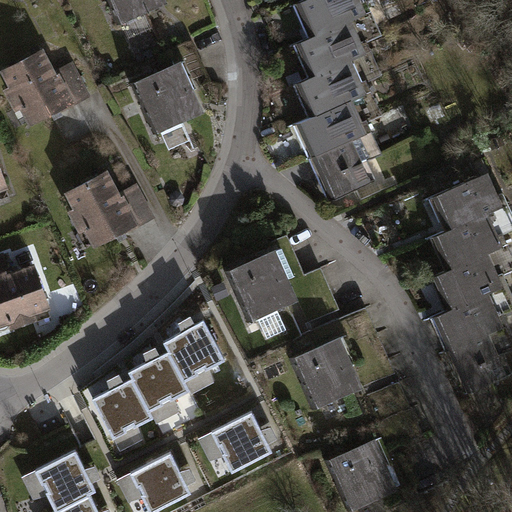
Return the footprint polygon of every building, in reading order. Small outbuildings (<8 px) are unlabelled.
[(168,0),(111,0),(122,23),(170,2),(168,0)] [(302,0),(316,33),(302,39),(316,72),(301,78),(316,113),(302,119),(336,198),(378,180),(369,159),(384,152),(370,119),(383,113),(368,78),(382,72),(367,38),(381,32),(367,0),(302,0)] [(44,46),(0,69),(8,85),(2,88),(14,110),(20,107),(29,124),(59,108),(61,111),(92,95),(73,60),(56,69),(44,46)] [(182,59),(135,80),(159,133),(206,112),(182,59)] [(0,191),(8,188),(0,165),(0,191)] [(108,168),(64,191),(72,207),(66,210),(78,233),(84,229),(93,246),(124,231),(125,233),(156,217),(137,182),(120,191),(108,168)] [(500,192),(491,171),(439,194),(453,226),(438,232),(453,267),(439,273),(453,306),(438,313),(473,393),(511,376),(511,363),(508,353),(511,351),(511,327),(505,312),(511,309),(511,289),(504,272),(511,268),(511,252),(503,233),(511,228),(511,209),(504,191),(500,192)] [(277,247),(231,267),(254,320),(259,318),(267,338),(287,329),(278,310),(300,300),(277,247)] [(4,252),(0,254),(0,325),(9,322),(11,328),(38,318),(36,314),(51,308),(35,262),(11,270),(4,252)] [(132,377),(92,398),(114,439),(155,418),(151,411),(190,390),(185,380),(226,359),(205,318),(164,340),(169,350),(129,371),(132,377)] [(342,336),(296,356),(318,408),(364,388),(342,336)] [(189,384),(193,394),(215,386),(211,376),(189,384)] [(253,411),(212,431),(233,474),(274,453),(253,411)] [(376,438),(330,459),(354,510),(399,490),(376,438)] [(98,492),(76,450),(36,470),(56,511),(53,511),(100,511),(92,495),(98,492)] [(171,452),(130,472),(150,511),(155,511),(193,493),(171,452)]
